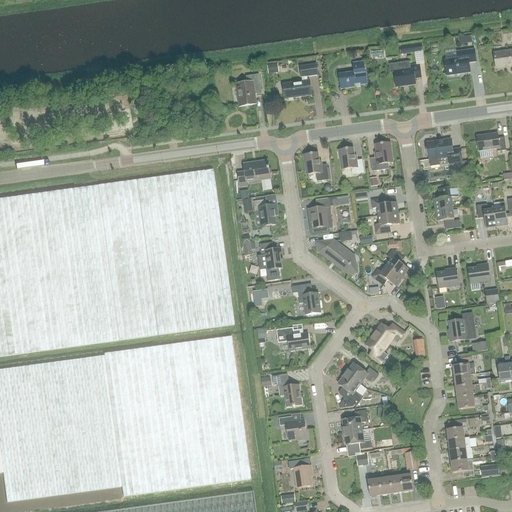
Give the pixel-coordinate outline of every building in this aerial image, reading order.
[(399,47),(400,55),(423,52),(422,43),(399,47)] [(370,61),(377,60),(376,50),(369,51),(370,61)] [(447,77),(470,73),(469,64),(476,63),(474,50),(457,52),(458,59),(444,61),(447,77)] [(511,51),(494,54),(496,70),(511,67),(511,51)] [(341,90),(355,88),(354,85),(360,85),(361,86),(368,85),(364,62),(352,63),(354,72),(348,73),(348,74),(339,75),(341,90)] [(396,88),(416,85),(415,80),(422,79),(420,65),(410,66),(409,62),(389,65),(391,74),(394,73),(396,88)] [(268,74),(279,73),(278,64),(267,66),(268,74)] [(283,85),(285,100),(311,96),(309,81),(308,82),(307,77),(318,76),(316,65),(300,67),(302,82),(283,85)] [(240,106),(256,104),(255,97),(262,96),(259,75),(246,77),(247,85),(237,86),(240,106)] [(498,134),(477,137),(479,152),(480,152),(492,150),(497,149),(497,152),(506,151),(505,138),(498,139),(498,134)] [(461,150),(453,151),(451,140),(426,144),(429,161),(430,160),(431,167),(441,165),(440,159),(449,158),(449,164),(454,164),(456,175),(464,174),(462,162),(461,150)] [(388,164),(393,163),(390,144),(376,146),(377,158),(370,159),(372,172),(389,170),(388,164)] [(353,175),(364,173),(362,161),(355,162),(353,149),(339,151),(341,171),(352,169),(353,175)] [(317,182),(329,180),(327,166),(320,167),(318,154),(303,156),(306,176),(316,174),(317,182)] [(270,179),(268,162),(244,165),(245,173),(238,174),(240,188),(247,187),(247,183),(270,179)] [(0,357),(234,326),(213,171),(0,199),(0,357)] [(511,173),(503,175),(504,181),(511,180),(511,173)] [(377,178),(370,179),(371,187),(377,186),(378,186),(377,178)] [(435,211),(453,209),(451,196),(458,195),(457,187),(443,189),(444,199),(434,200),(435,211)] [(247,191),(239,192),(240,199),(248,198),(247,191)] [(331,212),(330,207),(329,203),(333,202),(333,207),(338,206),(338,204),(344,203),(345,205),(349,205),(348,196),(316,201),(317,209),(311,210),(314,229),(329,227),(326,213),(331,212)] [(378,217),(398,214),(397,203),(387,204),(386,198),(372,200),(373,209),(377,209),(378,217)] [(276,226),(273,207),(273,206),(267,207),(266,201),(254,202),(255,213),(259,212),(261,228),(276,226)] [(494,210),(497,227),(508,226),(504,203),(500,203),(501,209),(494,210)] [(497,227),(494,210),(488,211),(487,205),(477,206),(478,219),(484,218),(486,229),(497,227)] [(453,209),(435,211),(437,222),(447,221),(449,230),(461,228),(460,221),(454,222),(453,209)] [(398,214),(378,217),(380,225),(375,225),(376,234),(391,232),(390,226),(400,225),(398,214)] [(340,242),(352,240),(351,232),(339,234),(340,242)] [(348,274),(356,273),(354,257),(333,242),(317,244),(318,252),(348,274)] [(244,252),(252,251),(251,243),(243,244),(244,252)] [(261,256),(258,257),(260,270),(266,269),(268,282),(280,280),(278,270),(282,269),(279,249),(273,250),(272,243),(259,245),(260,246),(260,252),(261,256)] [(386,266),(402,278),(409,270),(401,264),(404,259),(393,250),(387,257),(391,260),(386,266)] [(471,285),(490,282),(488,265),(481,266),(481,268),(468,270),(471,285)] [(395,287),(402,278),(386,266),(381,273),(377,270),(372,277),(384,286),(387,281),(395,287)] [(439,289),(459,286),(456,269),(449,270),(450,272),(437,274),(439,289)] [(321,314),(318,294),(313,295),(311,285),(292,287),(293,297),(298,296),(299,305),(304,304),(305,316),(321,314)] [(488,305),(499,303),(498,290),(486,292),(488,305)] [(260,291),(253,292),(254,301),(261,300),(260,291)] [(435,298),(437,310),(445,309),(444,297),(435,298)] [(451,335),(449,335),(450,343),(467,340),(477,339),(473,313),(460,314),(461,321),(449,323),(451,335)] [(374,335),(388,346),(393,340),(398,343),(405,334),(393,325),(389,330),(382,325),(374,335)] [(290,352),(310,349),(308,334),(294,336),(293,329),(277,331),(278,344),(289,342),(290,352)] [(257,331),(258,340),(267,338),(266,330),(257,331)] [(383,352),(388,346),(374,335),(366,346),(373,351),(369,356),(381,366),(388,356),(383,352)] [(0,473),(3,473),(7,503),(122,487),(123,497),(250,480),(231,337),(104,355),(104,356),(0,370),(0,473)] [(487,352),(485,343),(474,344),(475,353),(487,352)] [(511,381),(511,375),(511,365),(508,350),(504,351),(506,366),(498,367),(500,383),(511,381)] [(346,372),(345,374),(360,385),(365,379),(370,383),(373,379),(376,381),(379,376),(370,369),(366,373),(354,364),(349,370),(348,370),(346,372)] [(455,378),(470,376),(469,365),(453,367),(455,378)] [(343,379),(338,385),(351,395),(347,400),(344,401),(339,406),(340,409),(353,407),(354,406),(357,407),(361,402),(364,398),(362,397),(367,390),(360,385),(345,374),(343,376),(344,376),(342,378),(343,379)] [(286,408),(302,406),(299,386),(288,387),(288,384),(289,384),(288,375),(273,377),(274,386),(279,386),(280,397),(285,396),(286,408)] [(456,389),(472,387),(470,376),(455,378),(456,389)] [(270,377),(261,379),(263,388),(272,386),(270,377)] [(457,399),(473,397),(472,387),(456,389),(457,399)] [(473,397),(457,399),(459,410),(475,408),(473,397)] [(343,434),(362,431),(361,424),(368,423),(367,411),(355,413),(356,419),(342,420),(344,428),(342,428),(343,431),(343,434)] [(292,417),(279,419),(280,427),(286,426),(289,442),(297,440),(297,442),(307,440),(304,421),(292,422),(292,417)] [(449,441),(464,439),(463,428),(447,430),(449,441)] [(362,431),(343,434),(343,436),(344,436),(344,439),(345,439),(346,446),(359,444),(360,450),(372,449),(371,442),(364,443),(362,431)] [(450,452),(466,450),(471,449),(470,439),(464,439),(449,441),(450,452)] [(451,463),(467,461),(466,450),(450,452),(451,463)] [(405,454),(407,472),(417,470),(414,453),(405,454)] [(358,467),(369,466),(367,455),(356,457),(358,467)] [(281,461),(274,463),(275,471),(283,470),(281,461)] [(303,461),(289,463),(290,470),(294,469),(297,489),(312,487),(310,474),(312,474),(311,467),(304,468),(303,461)] [(467,461),(451,463),(453,474),(469,472),(467,461)] [(400,477),(403,493),(414,491),(411,476),(400,477)] [(392,494),(403,493),(400,477),(390,479),(392,494)] [(381,496),(392,494),(390,479),(379,480),(381,496)] [(370,498),(381,496),(379,480),(368,482),(370,498)] [(255,511),(252,492),(104,511),(255,511)] [(294,495),(281,497),(282,504),(295,502),(294,495)] [(294,511),(300,511),(309,511),(307,503),(294,505),(294,511)]
